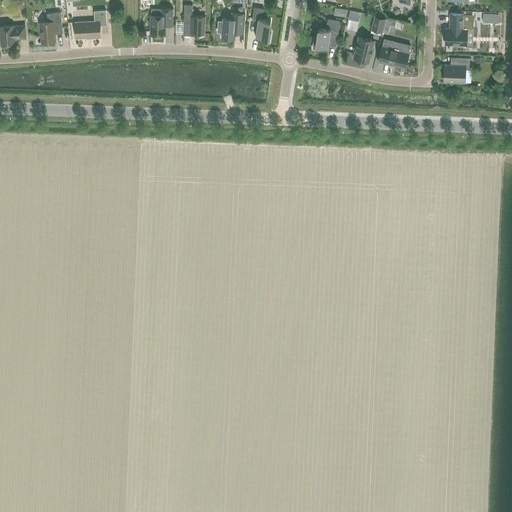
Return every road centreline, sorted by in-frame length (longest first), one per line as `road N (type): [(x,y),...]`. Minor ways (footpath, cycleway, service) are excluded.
road 1 (residential): [(0,59),(192,50),(289,60)]
road 2 (unclassified): [(282,119),(0,108)]
road 3 (unclassified): [(511,129),(282,119)]
road 4 (residential): [(431,0),(428,82),(289,60)]
